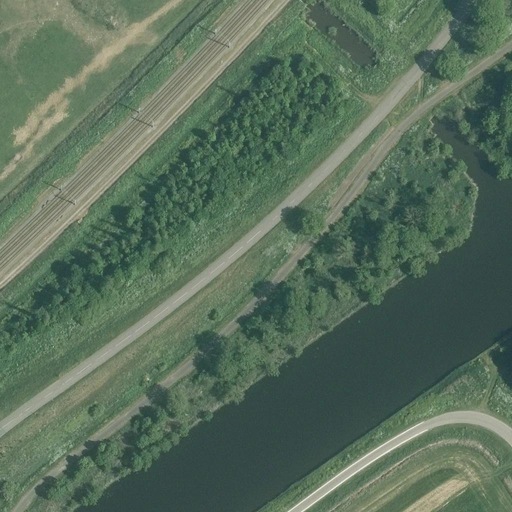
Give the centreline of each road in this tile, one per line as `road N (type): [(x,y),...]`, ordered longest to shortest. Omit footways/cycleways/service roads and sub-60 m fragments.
road 1 (tertiary): [(0,429),(259,232),(394,98),(472,0)]
road 2 (track): [(0,285),(287,0)]
road 3 (tertiary): [(291,511),(442,418),(484,420),(511,438)]
